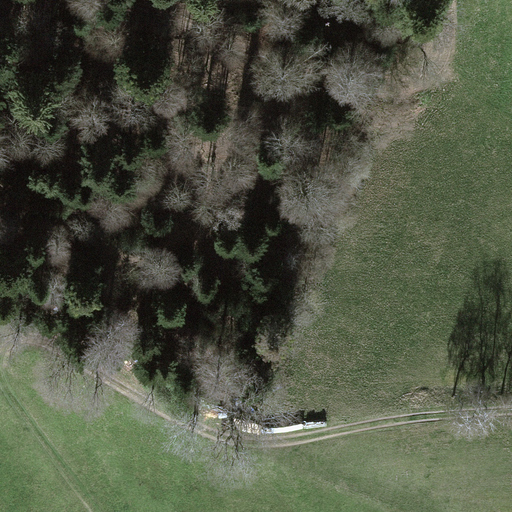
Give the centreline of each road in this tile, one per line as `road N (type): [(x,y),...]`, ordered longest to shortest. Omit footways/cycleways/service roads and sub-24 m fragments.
road 1 (track): [(511,409),(244,441),(159,409),(36,338),(11,339),(0,354)]
road 2 (track): [(0,373),(97,511)]
